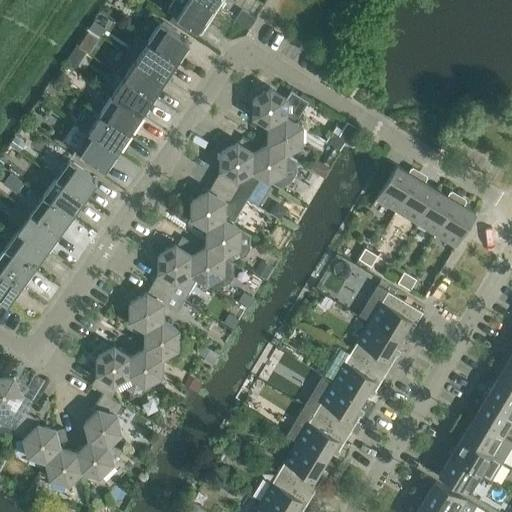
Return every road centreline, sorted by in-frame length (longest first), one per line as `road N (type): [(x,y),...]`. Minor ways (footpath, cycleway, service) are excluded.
road 1 (residential): [(0,334),(34,351),(244,46),(511,207)]
road 2 (residential): [(356,511),(511,254)]
